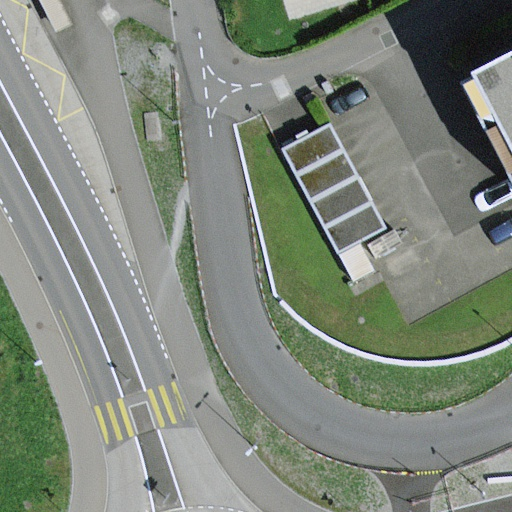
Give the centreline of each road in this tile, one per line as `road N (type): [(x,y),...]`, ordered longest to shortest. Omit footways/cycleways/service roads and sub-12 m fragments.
road 1 (residential): [(511,410),(441,440),(383,441),(311,419),(265,376),(229,289),(205,89)]
road 2 (tertiary): [(166,511),(98,304),(0,107)]
road 3 (residential): [(446,0),(272,82),(205,89)]
